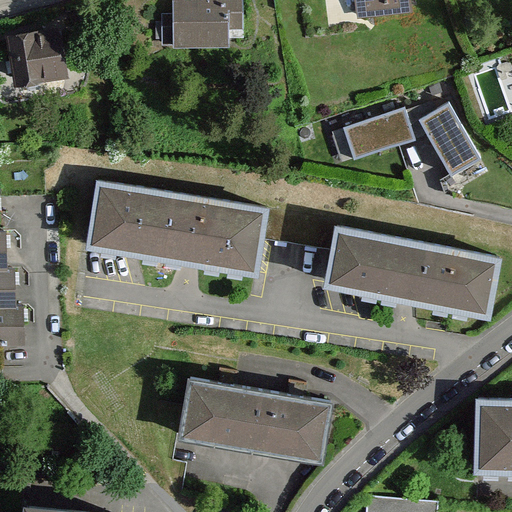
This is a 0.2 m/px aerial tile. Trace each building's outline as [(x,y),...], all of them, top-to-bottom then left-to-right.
[(238,0),(167,0),(168,47),(224,47),(223,36),(239,36),(238,0)] [(350,0),(352,18),(407,13),(405,0),(350,0)] [(56,32),(0,39),(0,43),(6,89),(63,81),(56,32)] [(458,96),(423,110),(447,171),(482,157),(458,96)] [(410,102),(345,122),(355,154),(420,134),(410,102)] [(269,201),(97,172),(85,241),(258,270),(269,201)] [(503,250),(336,217),(324,278),(490,311),(503,250)] [(0,341),(20,342),(20,305),(10,305),(11,268),(1,268),(1,235),(0,234),(0,341)] [(327,394),(183,369),(172,429),(317,455),(327,394)] [(511,393),(478,393),(476,464),(511,464),(511,393)] [(440,511),(441,495),(371,493),(370,511),(440,511)] [(19,496),(17,511),(115,511),(116,506),(19,496)]
